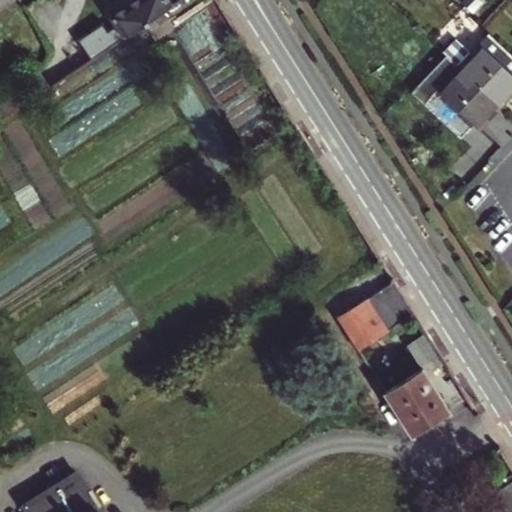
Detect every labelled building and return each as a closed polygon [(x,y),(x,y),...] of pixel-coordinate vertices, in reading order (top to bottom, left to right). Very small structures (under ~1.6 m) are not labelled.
[(100,37),(108,48),(144,23),(162,10),(171,4),(168,0),(136,0),(111,17),(116,26),(100,37)] [(155,39),(173,27),(162,10),(144,23),(155,39)] [(108,48),(100,37),(91,43),(98,55),(108,48)] [(439,55),(456,71),(495,107),(511,88),(511,61),(487,38),(468,56),(452,42),(439,55)] [(495,107),(456,71),(434,96),(441,104),(434,111),(461,138),(469,129),(472,131),(495,107)] [(0,100),(0,122),(52,86),(41,72),(0,100)] [(434,96),(426,104),(434,111),(441,104),(434,96)] [(415,310),(395,277),(337,314),(357,347),(394,324),(415,310)] [(441,381),(454,372),(440,349),(427,357),(441,381)] [(412,432),(450,408),(423,365),(418,368),(413,359),(406,363),(412,372),(385,389),(412,432)] [(105,511),(75,461),(24,492),(36,511),(105,511)] [(511,476),(484,495),(495,511),(509,511),(511,510),(511,476)]
